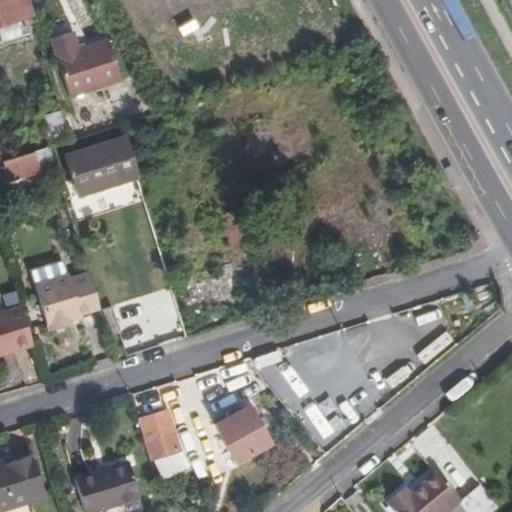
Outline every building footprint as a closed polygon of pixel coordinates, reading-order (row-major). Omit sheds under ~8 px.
[(0,0),(0,22),(30,14),(25,0),(0,0)] [(72,31),(51,39),(69,96),(119,79),(106,40),(78,49),(72,31)] [(68,140),(63,122),(46,127),(51,145),(68,140)] [(79,194),(138,176),(131,153),(127,142),(68,159),(79,194)] [(41,171),(34,151),(5,159),(12,181),(41,171)] [(51,330),(72,324),(70,317),(81,314),(100,308),(90,273),(70,279),(69,275),(35,285),(46,324),(49,323),(51,330)] [(22,304),(6,309),(0,311),(0,353),(3,352),(2,349),(12,346),(13,349),(34,343),(22,304)] [(109,335),(120,332),(112,306),(101,309),(109,335)] [(83,321),(81,314),(70,317),(72,324),(83,321)] [(424,362),(451,341),(445,332),(417,353),(424,362)] [(325,407),(347,396),(346,395),(361,387),(348,360),(333,367),(331,365),(290,384),(304,412),(323,403),(325,407)] [(271,385),(267,388),(273,396),(278,393),(271,385)] [(351,405),(347,396),(325,407),(323,403),(304,412),(310,425),(351,405)] [(139,415),(151,473),(181,467),(169,409),(139,415)] [(270,447),(249,409),(214,427),(236,465),(270,447)] [(32,457),(14,462),(0,466),(0,511),(3,511),(29,504),(46,499),(32,457)] [(101,511),(139,500),(128,466),(100,474),(75,482),(83,511),(101,511)] [(387,511),(448,511),(457,504),(434,477),(406,500),(401,494),(384,508),(387,511)] [(459,501),(466,511),(486,511),(495,507),(480,486),(459,501)]
